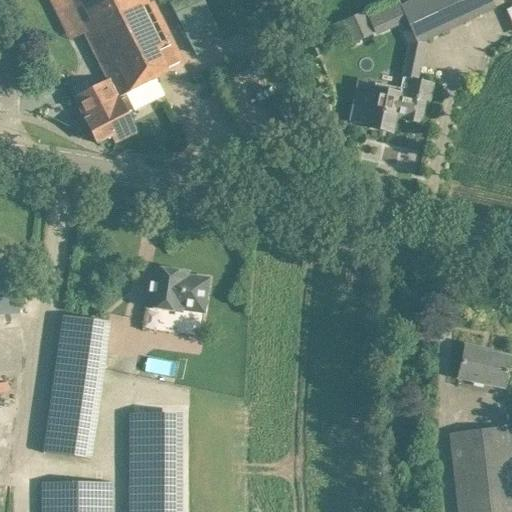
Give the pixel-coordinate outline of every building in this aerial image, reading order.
[(66,0),(84,36),(153,2),(151,0),(66,0)] [(168,0),(177,17),(200,5),(197,0),(168,0)] [(495,8),(491,0),(406,0),(408,4),(400,8),(408,26),(417,44),(424,41),(495,8)] [(84,36),(108,83),(110,83),(117,98),(117,100),(118,99),(126,95),(185,66),(153,2),(84,36)] [(362,13),(343,21),(353,43),(372,35),(362,13)] [(187,37),(197,56),(220,44),(210,25),(187,37)] [(402,90),(370,83),(365,82),(361,84),(357,88),(356,93),(352,107),(353,107),(349,122),(365,126),(365,128),(392,134),(395,118),(420,124),(425,100),(430,101),(434,85),(416,82),(410,80),(407,96),(409,97),(408,103),(399,101),(402,90)] [(97,143),(112,136),(98,107),(117,98),(110,83),(108,83),(75,99),(86,122),(83,126),(88,135),(93,135),(97,143)] [(158,86),(138,97),(142,105),(163,95),(158,86)] [(98,107),(112,136),(115,144),(135,134),(126,116),(135,112),(126,95),(118,99),(117,100),(117,98),(98,107)] [(145,308),(162,310),(181,313),(181,310),(203,313),(208,279),(186,276),(186,274),(151,269),(145,308)] [(0,281),(0,315),(17,315),(15,280),(0,281)] [(41,453),(90,460),(108,323),(59,316),(41,453)] [(381,338),(350,339),(351,391),(382,390),(381,338)] [(465,346),(461,366),(459,375),(472,378),(471,383),(502,390),(509,358),(481,352),(482,350),(465,346)] [(178,511),(179,415),(127,414),(126,511),(178,511)] [(448,437),(456,511),(511,511),(511,439),(511,430),(448,437)] [(41,511),(110,511),(111,483),(42,483),(41,511)]
